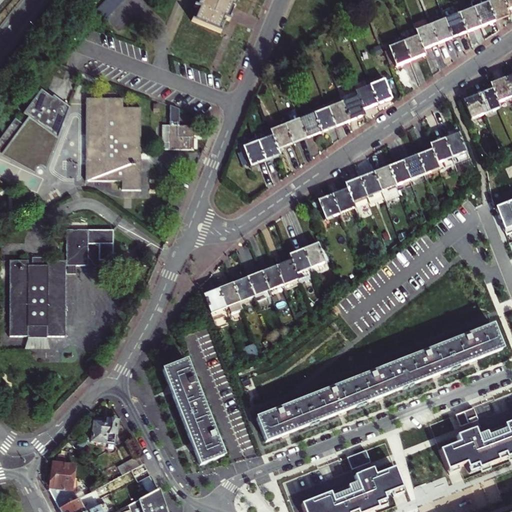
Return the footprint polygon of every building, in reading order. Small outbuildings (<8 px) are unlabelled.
[(107,21),(125,0),(109,0),(98,12),(107,21)] [(198,0),(196,5),(199,6),(193,20),(219,31),(227,12),(230,4),(236,7),(238,0),(198,0)] [(487,24),(496,20),(487,0),(472,0),(471,1),(473,7),(480,26),(487,24)] [(508,10),(504,0),(487,0),(496,20),(501,18),(510,15),(508,10)] [(459,12),(467,32),(473,29),(480,26),(473,7),(459,12)] [(459,12),(444,18),(452,37),(459,35),(467,32),(459,12)] [(452,37),(444,18),(430,23),(438,43),(445,40),(452,37)] [(416,29),(418,35),(424,49),(430,46),(438,43),(430,23),(416,29)] [(424,49),(418,35),(404,40),(412,61),(419,58),(426,56),(424,49)] [(403,64),(412,61),(404,40),(388,46),(389,48),(395,65),(396,67),(403,64)] [(377,56),(383,54),(380,45),(374,47),(377,56)] [(392,67),(395,65),(389,48),(385,50),(392,67)] [(491,82),(493,89),(499,102),(511,97),(511,96),(505,77),(498,80),(491,82)] [(393,99),(385,78),(369,84),(377,105),(384,102),(393,99)] [(355,90),(357,96),(363,110),(368,108),(377,105),(369,84),(355,89),(355,90)] [(485,92),(478,95),(486,114),(501,109),(499,102),(493,89),(485,92)] [(343,101),(350,120),(357,118),(365,115),(363,110),(357,96),(355,90),(353,91),(341,96),(343,101)] [(42,91),(0,144),(0,156),(44,178),(70,109),(42,91)] [(471,120),(486,114),(478,95),(471,97),(464,100),(471,120)] [(88,100),(89,184),(125,183),(125,192),(143,192),(143,161),(142,109),(123,109),(123,99),(88,100)] [(328,107),(335,126),(342,124),(350,120),(343,101),(328,107)] [(172,125),(163,126),(163,150),(179,150),(195,150),(195,136),(195,126),(181,126),(180,109),(171,106),(172,125)] [(328,129),(335,126),(328,107),(314,112),(321,132),(328,129)] [(314,134),(321,132),(314,112),(299,118),(307,137),(314,134)] [(285,123),(293,143),(299,141),(307,137),(299,118),(285,123)] [(286,146),(293,143),(285,123),(271,128),(273,134),(279,148),(286,146)] [(258,140),(266,160),(275,157),(281,155),(279,148),(273,134),(258,140)] [(469,159),(460,134),(454,137),(446,140),(453,159),(455,164),(469,159)] [(462,134),(460,134),(469,159),(472,158),(462,134)] [(245,149),(251,166),(259,163),(266,160),(258,140),(243,145),(245,149)] [(434,151),(439,164),(453,159),(446,140),(439,142),(432,145),(434,151)] [(245,149),(239,151),(243,163),(249,161),(245,149)] [(426,176),(441,170),(439,164),(434,151),(427,154),(418,157),(426,176)] [(411,160),(404,162),(412,182),(426,176),(418,157),(411,160)] [(469,159),(455,164),(458,171),(475,165),(472,158),(469,159)] [(397,165),(390,168),(398,187),(412,182),(404,162),(397,165)] [(375,174),(385,198),(400,192),(398,187),(390,168),(382,171),(375,174)] [(371,204),(385,198),(375,174),(369,176),(361,179),(369,198),(371,204)] [(357,210),(371,204),(369,198),(361,179),(353,182),(347,184),(349,189),(357,210)] [(357,210),(349,189),(341,193),(334,195),(342,216),(345,224),(353,221),(350,213),(357,210)] [(320,201),(328,222),(342,216),(334,195),(328,198),(320,201)] [(511,200),(496,207),(503,223),(507,235),(511,232),(511,200)] [(45,337),(63,337),(64,267),(85,267),(85,245),(97,245),(97,261),(110,261),(110,231),(64,231),(64,262),(45,262),(45,266),(42,266),(42,259),(30,259),(30,266),(26,266),(26,262),(8,262),(8,337),(26,337),(26,338),(45,338),(45,337)] [(312,246),(305,249),(313,269),(328,263),(320,243),(312,246)] [(293,262),(298,275),(313,269),(305,249),(297,252),(290,255),(293,262)] [(285,264),(279,267),(286,286),(288,290),(302,284),(298,275),(293,262),(285,264)] [(264,272),(272,292),(286,286),(279,267),(272,269),(264,272)] [(257,274),(249,278),(257,297),(259,301),(273,295),(272,292),(264,272),(257,274)] [(242,280),(235,283),(243,303),(257,297),(249,278),(242,280)] [(229,285),(221,288),(231,313),(245,307),(243,303),(235,283),(229,285)] [(206,293),(216,319),(231,313),(221,288),(213,291),(206,293)] [(382,395),(385,394),(429,377),(433,375),(436,374),(469,361),(472,360),(476,358),(501,348),(492,325),(483,329),(479,330),(461,337),(452,341),(437,347),(433,348),(427,351),(410,357),(406,359),(390,365),(386,367),(384,368),(372,373),(367,374),(359,377),(344,384),(335,387),(328,390),(317,394),(312,396),(297,402),(293,404),(275,411),(266,415),(257,418),(259,425),(266,441),(282,435),(286,434),(289,432),(336,414),(339,412),(343,411),(379,397),(382,395)] [(282,325),(275,327),(278,335),(285,332),(282,325)] [(45,338),(26,338),(23,351),(48,351),(45,338)] [(219,448),(218,445),(216,440),(209,422),(207,417),(201,401),(200,397),(193,381),(192,379),(189,370),(186,362),(163,371),(170,388),(171,391),(173,397),(191,443),(193,447),(194,450),(199,465),(223,456),(219,448)] [(472,407),(455,414),(460,426),(477,419),(472,407)] [(106,421),(107,417),(104,417),(102,417),(102,420),(93,419),(90,441),(104,442),(113,444),(115,433),(116,422),(106,421)] [(462,442),(443,450),(452,474),(463,470),(461,466),(469,463),(473,472),(508,459),(511,456),(511,423),(487,433),(481,435),(478,428),(460,435),(462,442)] [(363,451),(345,458),(350,470),(368,462),(363,451)] [(140,455),(116,467),(121,476),(144,464),(140,455)] [(73,466),(54,463),(52,476),(50,490),(59,508),(79,498),(90,492),(87,485),(71,492),(70,490),(71,482),(73,483),(74,476),(72,475),(73,466)] [(333,492),(304,503),(307,511),(369,511),(374,510),(391,504),(387,494),(395,492),(397,496),(407,492),(398,467),(378,474),(376,468),(357,475),(360,482),(350,486),(333,492)] [(165,511),(164,505),(158,489),(154,492),(139,500),(132,503),(129,505),(131,511),(165,511)] [(61,511),(85,511),(79,498),(59,508),(61,511)]
